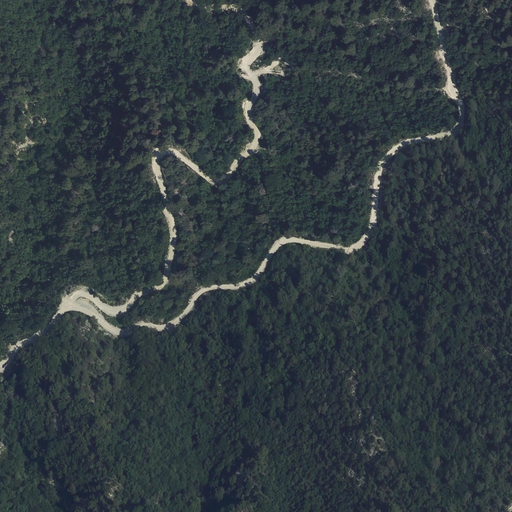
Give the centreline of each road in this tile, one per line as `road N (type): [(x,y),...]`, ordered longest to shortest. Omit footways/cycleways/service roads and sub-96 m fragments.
road 1 (track): [(69,306),(114,332),(168,327),(212,285),(252,282),(281,239),(359,248),(371,233),(377,175),(390,154),(418,139),(452,136),(463,117),(433,0)]
road 2 (track): [(200,0),(239,8),(257,28),(261,44),(246,60),(255,77),(247,109),(256,144),(213,182),(179,151),(160,155),(173,225),(166,278),(124,310),(110,312),(86,293),(69,306)]
